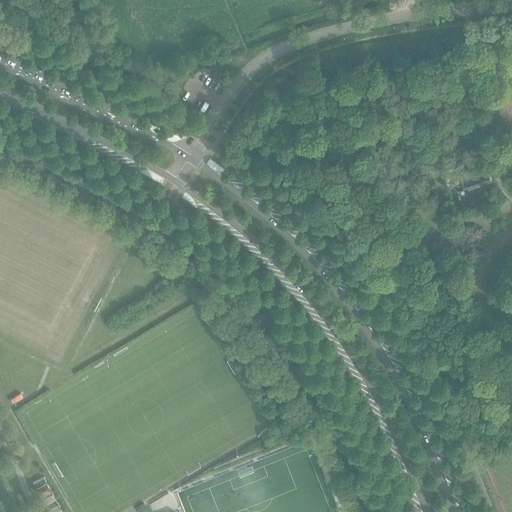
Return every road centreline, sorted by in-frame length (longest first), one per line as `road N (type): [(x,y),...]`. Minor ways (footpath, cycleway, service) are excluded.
road 1 (tertiary): [(457,511),(369,327),(249,196),(187,157)]
road 2 (tertiary): [(173,180),(231,226),(325,325),(384,424),(421,511)]
road 3 (unclassified): [(511,5),(391,19),(285,46),(257,63),(198,139)]
road 4 (tertiary): [(187,157),(0,57)]
road 5 (tertiary): [(0,92),(173,180)]
